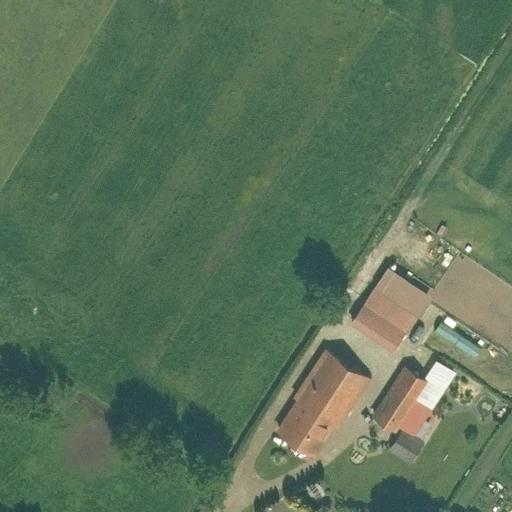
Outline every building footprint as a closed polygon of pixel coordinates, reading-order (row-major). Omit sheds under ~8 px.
[(432,295),(390,267),(354,318),(397,347),(432,295)] [(370,373),(329,348),(281,426),(322,451),(370,373)] [(416,433),(455,372),(438,361),(427,379),(399,422),(416,433)] [(399,422),(427,379),(406,366),(375,415),(395,428),(399,422)] [(422,441),(404,430),(392,448),(410,459),(422,441)]
